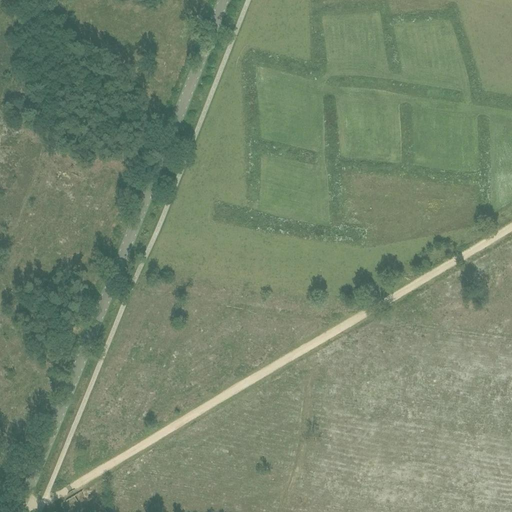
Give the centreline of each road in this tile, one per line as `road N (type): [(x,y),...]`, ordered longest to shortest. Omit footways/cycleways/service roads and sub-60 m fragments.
road 1 (tertiary): [(18,511),(220,0)]
road 2 (track): [(511,228),(40,506)]
